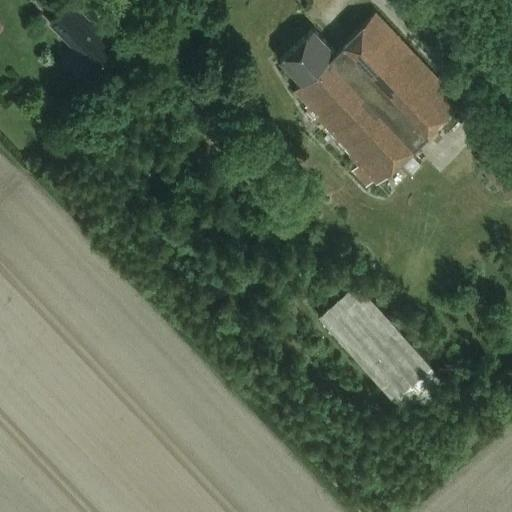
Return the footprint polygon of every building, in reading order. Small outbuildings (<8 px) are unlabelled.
[(92,66),(116,43),(91,17),(90,18),(72,0),(50,22),(74,46),(73,47),(92,66)] [(376,181),(461,100),(376,10),(335,50),(313,27),(280,58),(302,81),(294,88),(308,103),(306,105),(317,116),(315,117),(359,164),(352,170),(366,185),(373,178),(376,181)] [(511,153),(498,138),(476,158),(481,164),(479,166),(508,197),(511,192),(511,153)] [(327,311),(402,396),(442,362),(367,276),(327,311)] [(441,362),(405,398),(414,407),(436,385),(435,384),(449,370),(441,362)]
